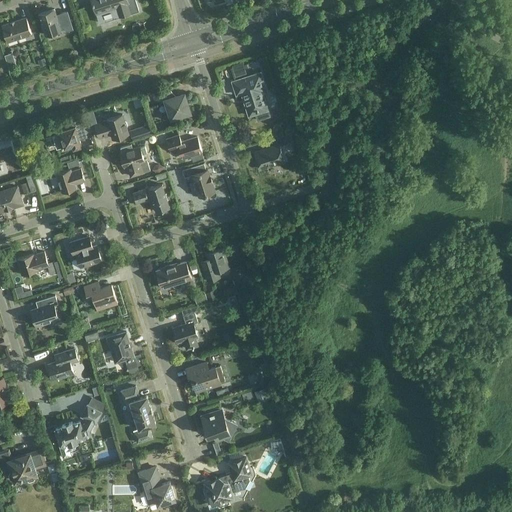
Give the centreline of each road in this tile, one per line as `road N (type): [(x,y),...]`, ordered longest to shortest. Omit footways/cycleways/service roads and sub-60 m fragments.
road 1 (residential): [(128,247),(241,207),(195,47)]
road 2 (residential): [(195,456),(128,247)]
road 3 (tertiary): [(0,103),(129,62)]
